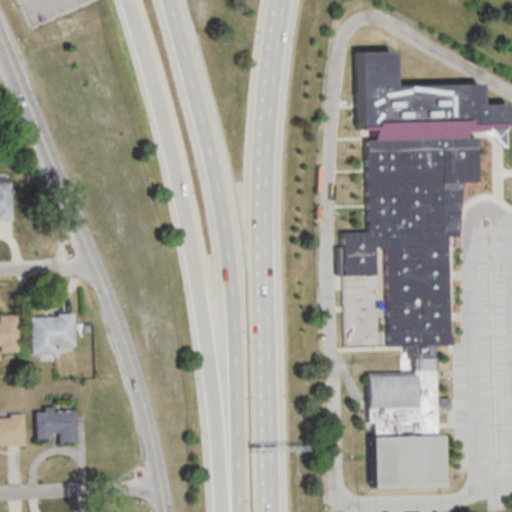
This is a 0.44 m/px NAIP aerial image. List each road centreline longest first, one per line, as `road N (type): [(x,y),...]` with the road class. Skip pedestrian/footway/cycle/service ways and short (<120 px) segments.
road 1 (motorway): [(129,0),(193,246),(225,511)]
road 2 (motorway): [(168,0),(228,245),(238,511)]
road 3 (motorway): [(270,511),(265,134),(283,0)]
road 4 (secondary): [(92,257),(132,369),(163,511)]
road 5 (secondary): [(6,47),(92,257)]
road 6 (residential): [(160,486),(0,494)]
